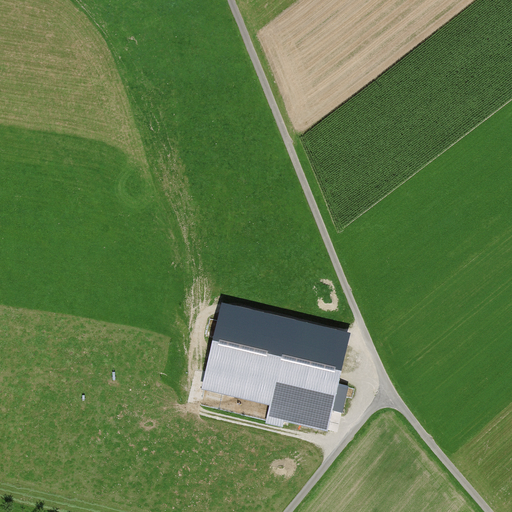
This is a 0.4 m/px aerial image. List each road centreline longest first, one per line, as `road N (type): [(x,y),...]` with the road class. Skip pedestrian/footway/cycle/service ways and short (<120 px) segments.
road 1 (track): [(490,511),(393,394),(231,0)]
road 2 (track): [(290,511),(393,394)]
